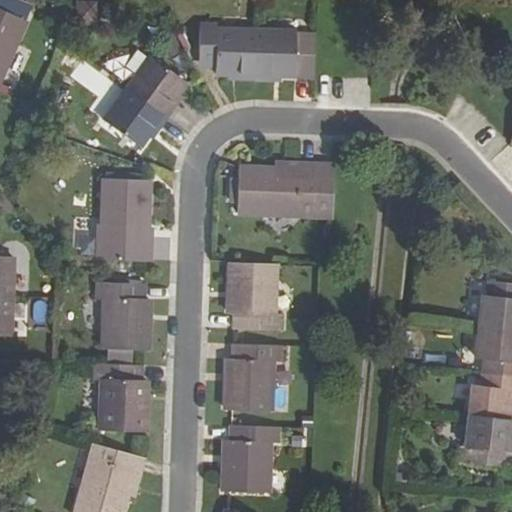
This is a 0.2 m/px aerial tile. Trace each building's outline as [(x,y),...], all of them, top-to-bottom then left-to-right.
[(76,26),(96,26),(96,4),(76,3),(76,26)] [(0,10),(0,80),(26,22),(0,10)] [(240,82),(254,82),(255,32),(217,31),(214,76),(239,77),(240,82)] [(255,32),(254,82),(271,82),(271,77),(315,78),(316,36),(296,36),(296,32),(255,32)] [(125,68),(137,77),(149,60),(137,51),(125,68)] [(137,77),(127,90),(167,120),(176,107),(173,103),(187,84),(150,58),(149,60),(137,77)] [(167,120),(127,90),(104,123),(140,149),(154,128),(159,132),(167,120)] [(300,172),(238,169),(237,214),(314,217),(316,166),(301,165),(300,172)] [(152,238),(149,237),(150,182),(106,180),(105,225),(98,225),(98,262),(151,263),(152,238)] [(0,195),(0,215),(13,209),(4,193),(0,195)] [(230,251),(230,292),(235,292),(234,316),(234,332),(282,333),(283,251),(230,251)] [(0,297),(12,298),(13,258),(0,257),(0,297)] [(482,296),(479,327),(511,330),(511,284),(489,282),(488,297),(482,296)] [(144,301),(145,285),(98,284),(98,300),(103,300),(102,351),(149,352),(150,301),(144,301)] [(0,338),(11,338),(12,298),(0,297),(0,338)] [(511,330),(479,327),(476,360),(484,361),(483,375),(511,377),(511,330)] [(234,361),(228,362),(226,412),(272,413),(274,363),(281,363),(281,348),(234,346),(234,361)] [(95,381),(101,381),(99,433),(146,434),(147,382),(142,382),(142,366),(95,365),(95,381)] [(473,385),(469,416),(511,420),(511,377),(483,375),(482,386),(473,385)] [(511,432),(511,420),(469,416),(466,450),(471,450),(470,465),(504,468),(505,453),(510,453),(511,432)] [(231,441),(225,441),(223,493),(270,494),(271,444),(278,444),(278,428),(232,427),(231,441)] [(122,511),(134,472),(140,474),(144,459),(94,446),(74,511),(122,511)]
